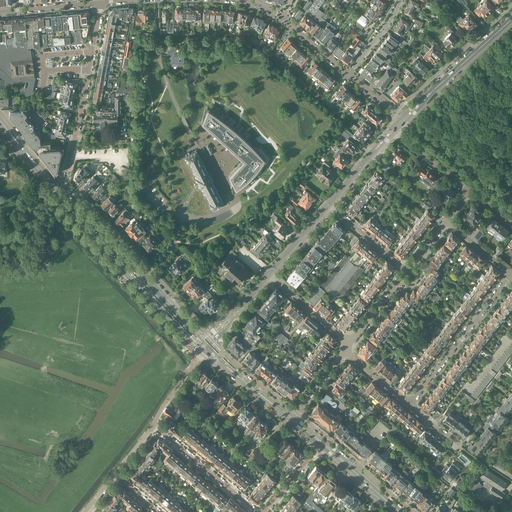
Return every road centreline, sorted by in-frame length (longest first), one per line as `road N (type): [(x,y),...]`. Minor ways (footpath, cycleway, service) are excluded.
road 1 (secondary): [(55,189),(205,351)]
road 2 (secondary): [(203,340),(55,189)]
road 3 (residential): [(55,189),(78,123),(100,3)]
road 4 (residential): [(409,404),(510,273)]
road 5 (secondary): [(403,118),(511,17)]
road 6 (residential): [(256,511),(152,424)]
